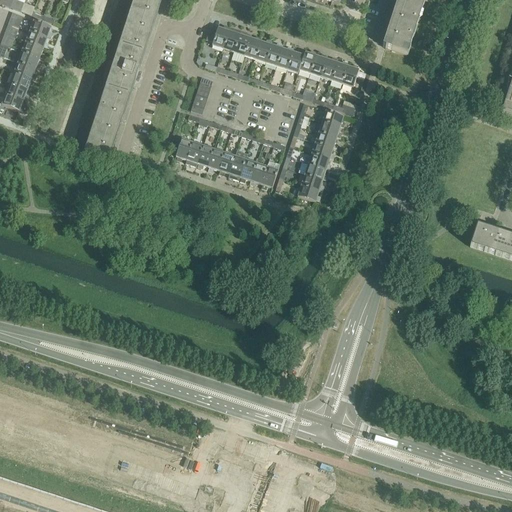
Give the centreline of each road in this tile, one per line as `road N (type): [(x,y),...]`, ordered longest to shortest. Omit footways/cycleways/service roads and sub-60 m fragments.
road 1 (secondary): [(0,332),(321,442)]
road 2 (secondary): [(321,420),(137,360),(0,332)]
road 3 (tertiary): [(365,310),(468,0)]
road 4 (secondary): [(321,442),(511,495)]
road 5 (secondary): [(511,486),(336,425)]
road 6 (residential): [(117,167),(166,24),(196,33)]
road 7 (residential): [(281,102),(191,71),(196,33)]
